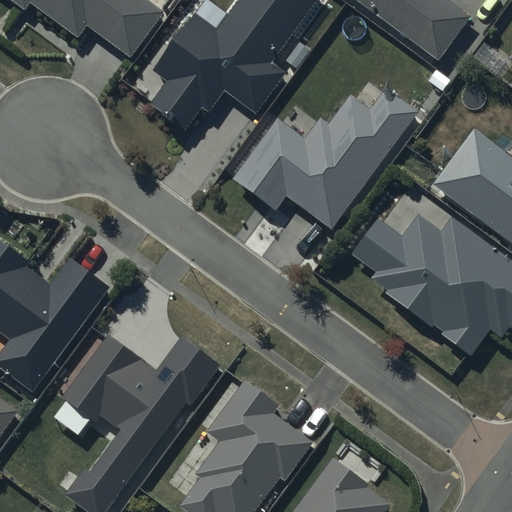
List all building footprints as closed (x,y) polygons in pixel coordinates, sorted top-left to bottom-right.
[(4,0),(25,15),(30,7),(79,43),(88,31),(130,62),(164,16),(159,12),(168,0),(4,0)] [(208,3),(154,77),(168,87),(150,112),(184,138),(202,114),(210,120),(226,98),(255,119),(285,77),(272,68),(322,0),(244,0),(231,19),(208,3)] [(348,0),(437,68),(471,24),(440,0),(348,0)] [(331,236),(417,117),(387,96),(372,116),(349,100),(328,130),(319,123),(304,144),(277,125),(233,185),(276,217),(286,203),(331,236)] [(511,162),(474,135),(433,191),(511,249),(511,162)] [(511,334),(511,267),(451,223),(441,236),(418,220),(402,242),(378,225),(352,261),(375,277),(369,285),(385,296),(384,299),(433,334),(435,332),(442,338),(440,340),(471,362),(490,335),(501,344),(509,333),(511,335),(511,334)] [(0,373),(33,398),(111,292),(72,264),(52,290),(27,271),(28,269),(0,247),(0,336),(11,345),(0,360),(0,373)] [(156,368),(109,333),(61,397),(95,422),(101,414),(120,429),(89,471),(84,468),(65,494),(88,511),(104,511),(185,403),(190,406),(221,365),(181,335),(156,368)] [(280,410),(246,385),(208,438),(220,446),(196,479),(200,483),(180,511),(181,511),(260,511),(282,483),(286,486),(314,447),(275,418),(280,410)] [(0,442),(20,416),(0,401),(0,442)] [(370,488),(334,463),(298,511),(388,511),(391,508),(368,491),(370,488)]
